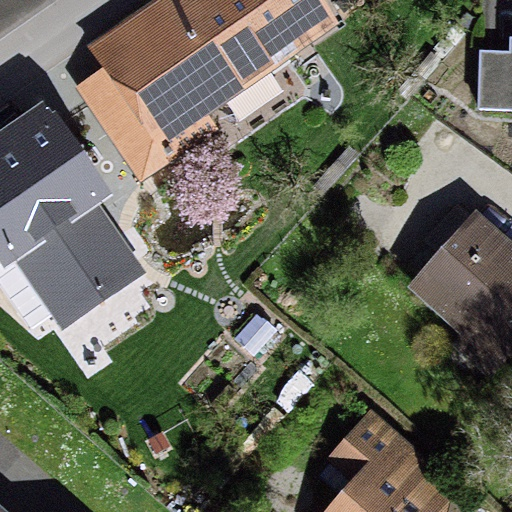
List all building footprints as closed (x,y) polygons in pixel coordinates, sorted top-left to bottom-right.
[(295,0),(168,0),(68,66),(135,168),(324,44),(295,0)] [(511,57),(480,57),(479,111),(511,111),(511,57)] [(105,205),(44,116),(0,146),(0,261),(6,269),(19,261),(65,328),(142,275),(97,210),(105,205)] [(511,252),(475,220),(414,289),(469,337),(476,328),(505,354),(511,346),(511,252)] [(330,461),(361,488),(340,511),(425,511),(377,471),(401,443),(370,415),(330,461)]
